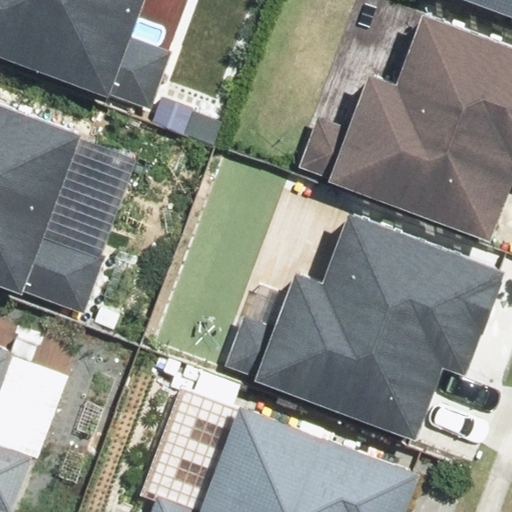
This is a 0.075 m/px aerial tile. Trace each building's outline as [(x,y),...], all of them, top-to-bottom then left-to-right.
[(0,0),(0,50),(158,110),(182,47),(141,32),(153,0),(0,0)] [(511,0),(481,0),(511,11),(511,0)] [(322,116),(303,168),(501,239),(511,208),(511,40),(431,11),(405,82),(376,71),(355,128),(322,116)] [(0,280),(88,314),(111,254),(53,232),(91,133),(0,98),(0,280)] [(248,315),(229,367),(426,437),(452,364),(477,373),(511,274),(511,266),(357,211),(332,281),(302,270),(282,327),(248,315)] [(0,509),(7,511),(17,511),(39,455),(0,440),(0,415),(26,348),(0,338),(0,509)] [(154,511),(415,511),(431,470),(249,403),(210,510),(162,493),(154,511)]
